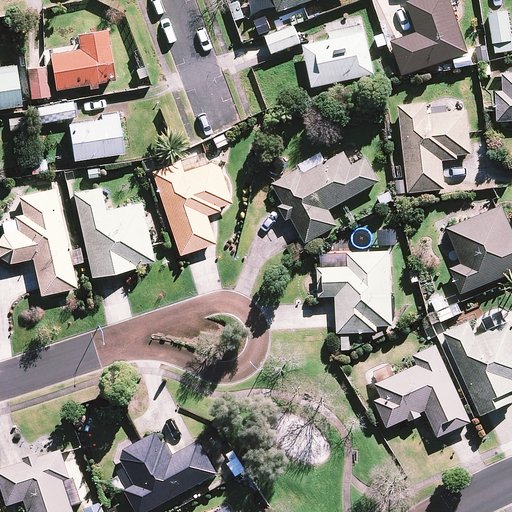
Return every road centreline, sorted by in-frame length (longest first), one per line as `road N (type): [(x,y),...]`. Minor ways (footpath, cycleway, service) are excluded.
road 1 (residential): [(139,334),(162,354),(211,373),(240,367),(258,351),(261,331),(250,313),(230,302),(206,304),(159,321)]
road 2 (residential): [(139,334),(0,381)]
road 3 (residential): [(217,113),(173,0)]
